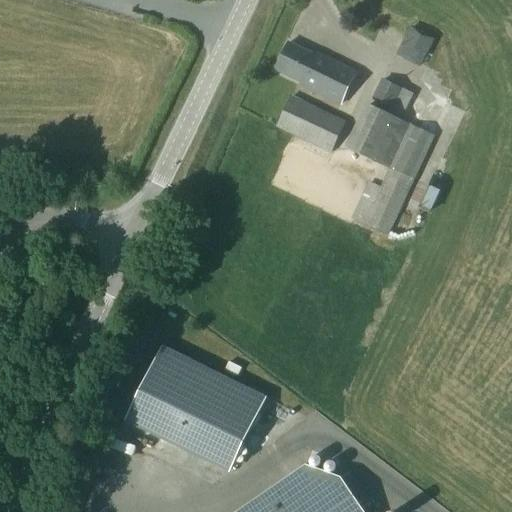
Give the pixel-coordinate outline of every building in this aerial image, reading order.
[(391,52),(418,63),(428,36),(401,26),(391,52)] [(288,44),(274,72),(299,84),(297,87),(339,107),(356,73),(313,52),(312,56),(288,44)] [(365,105),(343,149),(387,171),(379,188),(368,183),(350,220),(387,236),(434,138),(409,125),(411,120),(402,116),(412,96),(381,79),(368,107),(365,105)] [(290,97),(275,128),(330,155),(345,123),(290,97)] [(262,400),(157,353),(121,431),(226,479),(262,400)] [(241,369),(228,363),(223,372),(236,378),(241,369)] [(306,468),(241,511),(360,511),(339,480),(330,477),(331,475),(324,473),(324,474),(315,471),(316,469),(309,467),(309,469),(306,468)]
